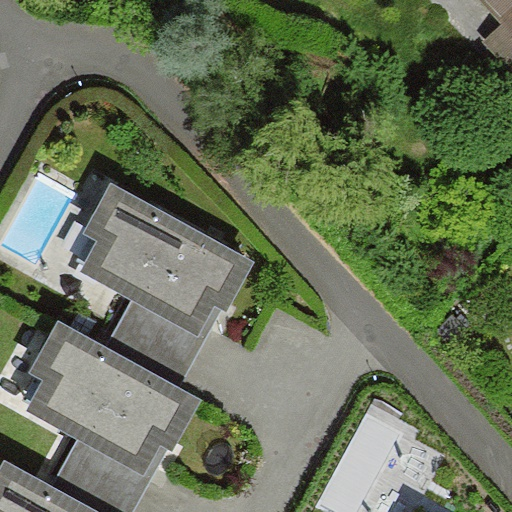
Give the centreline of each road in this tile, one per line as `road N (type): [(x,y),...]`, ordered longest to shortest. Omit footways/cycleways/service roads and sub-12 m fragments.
road 1 (residential): [(35,51),(123,45),(511,470)]
road 2 (unknown): [(374,320),(269,511)]
